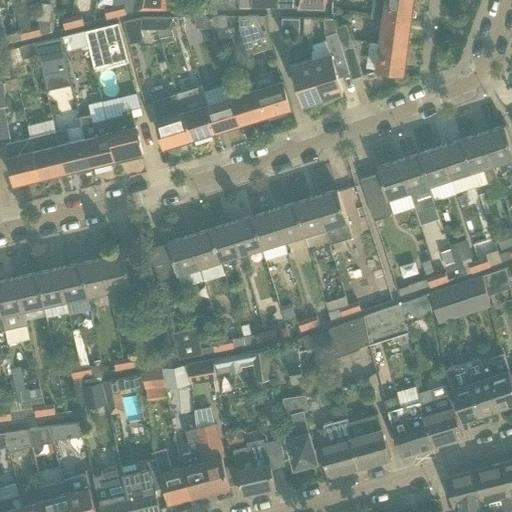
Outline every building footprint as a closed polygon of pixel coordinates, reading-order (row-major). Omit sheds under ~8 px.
[(0,0),(0,40),(11,37),(0,0)] [(32,0),(13,0),(20,31),(19,31),(21,40),(32,37),(29,28),(32,0)] [(113,0),(113,7),(112,9),(114,16),(127,13),(132,11),(134,0),(113,0)] [(140,0),(139,9),(152,9),(165,9),(165,1),(165,0),(140,0)] [(208,0),(208,8),(225,8),(225,0),(208,0)] [(225,0),(225,8),(239,8),(251,8),(250,0),(225,0)] [(250,0),(251,8),(277,8),(276,0),(250,0)] [(299,0),(297,8),(324,9),(324,0),(299,0)] [(373,0),(371,16),(372,16),(383,17),(411,21),(413,0),(373,0)] [(113,7),(104,9),(104,11),(106,18),(114,16),(112,9),(113,7)] [(81,15),(72,18),(74,26),(83,24),(81,15)] [(195,17),(195,29),(211,29),(211,16),(195,17)] [(211,16),(211,29),(227,28),(227,17),(217,17),(211,16)] [(140,18),(124,22),(129,44),(143,41),(140,29),(158,29),(158,17),(142,18),(140,18)] [(158,17),(158,29),(171,29),(172,17),(158,17)] [(266,17),(238,17),(239,28),(245,48),(247,55),(272,47),(266,28),(266,17)] [(282,17),(282,34),(299,34),(300,18),(282,17)] [(383,17),(380,43),(408,47),(411,21),(383,17)] [(72,18),(63,20),(65,29),(74,26),(72,18)] [(303,35),(312,35),(313,18),(304,18),(303,35)] [(119,23),(86,32),(90,46),(90,48),(96,72),(129,63),(119,23)] [(347,25),(336,28),(337,32),(348,68),(350,73),(350,74),(352,79),(363,76),(357,57),(347,25)] [(38,26),(29,28),(32,37),(41,35),(41,34),(38,26)] [(86,32),(61,38),(64,53),(90,46),(86,32)] [(331,53),(311,59),(325,103),(327,102),(329,102),(330,101),(332,100),(334,99),(335,98),(334,97),(334,95),(343,92),(339,78),(337,71),(348,68),(337,32),(325,35),(331,53)] [(50,41),(36,45),(38,55),(53,51),(50,41)] [(408,47),(380,43),(377,70),(404,73),(408,47)] [(19,49),(9,51),(13,67),(23,64),(21,59),(38,55),(36,45),(23,48),(19,49)] [(325,103),(311,59),(292,65),(304,104),(313,101),(313,104),(313,105),(317,104),(321,104),(325,103)] [(272,71),(254,77),(257,89),(266,116),(268,116),(269,119),(279,116),(278,113),(285,110),(291,109),(285,89),(283,81),(276,84),(272,71)] [(257,89),(233,97),(241,124),(266,116),(257,89)] [(180,100),(183,112),(191,139),(216,131),(204,92),(180,100)] [(205,92),(204,92),(216,131),(241,124),(233,97),(209,104),(205,92)] [(178,94),(152,102),(157,120),(160,128),(166,147),(191,139),(183,112),(181,104),(180,100),(178,94)] [(124,114),(107,118),(110,132),(117,160),(143,153),(138,134),(136,126),(132,109),(123,112),(124,114)] [(80,116),(85,138),(92,166),(117,160),(110,132),(107,118),(93,121),(91,113),(80,116)] [(511,147),(505,126),(483,133),(494,166),(511,159),(511,147)] [(67,127),(56,130),(67,172),(92,166),(85,138),(71,141),(67,127)] [(56,130),(31,136),(41,178),(67,172),(56,130)] [(483,133),(462,140),(473,173),(484,169),(489,183),(498,179),(494,166),(483,133)] [(41,178),(31,136),(5,142),(15,184),(41,178)] [(462,140),(441,147),(452,179),(451,180),(455,194),(476,187),(472,173),(473,173),(462,140)] [(441,147),(420,153),(431,186),(452,179),(441,147)] [(420,153),(399,160),(410,193),(415,209),(420,224),(439,218),(429,187),(431,186),(420,153)] [(410,193),(399,160),(378,167),(379,173),(361,179),(375,221),(389,216),(387,211),(391,210),(388,200),(410,193)] [(338,189),(317,196),(330,241),(331,244),(353,238),(350,228),(338,189)] [(317,196),(296,203),(309,248),(322,244),(330,241),(331,245),(331,244),(317,196)] [(296,203),(274,209),(285,243),(299,238),(304,237),(306,236),(296,203)] [(274,209),(253,216),(264,249),(268,248),(270,247),(285,243),(274,209)] [(253,216),(232,222),(243,256),(264,249),(253,216)] [(232,222),(211,229),(221,262),(243,256),(232,222)] [(511,227),(496,233),(501,250),(511,246),(511,227)] [(211,229),(190,235),(200,269),(221,262),(211,229)] [(200,269),(190,235),(168,242),(179,275),(200,269)] [(467,240),(450,245),(455,261),(471,257),(467,240)] [(450,250),(441,253),(445,266),(449,265),(454,263),(450,250)] [(125,253),(103,258),(110,292),(113,305),(135,300),(125,253)] [(103,258),(81,263),(89,297),(101,294),(103,294),(110,292),(103,258)] [(487,258),(478,260),(478,261),(479,262),(481,270),(490,267),(487,258)] [(422,263),(427,274),(434,272),(430,260),(422,263)] [(463,260),(456,263),(460,275),(468,272),(463,260)] [(469,263),(469,264),(472,273),(473,273),(481,270),(479,262),(478,261),(478,260),(471,263),(469,263)] [(81,263),(60,268),(67,302),(70,314),(90,309),(91,309),(89,297),(81,263)] [(60,268),(38,273),(46,306),(67,302),(60,268)] [(487,295),(487,296),(510,288),(503,268),(480,276),(487,295)] [(445,272),(436,275),(439,283),(448,281),(445,272)] [(38,273),(17,277),(24,311),(46,306),(38,273)] [(436,275),(428,278),(431,286),(439,283),(436,275)] [(487,295),(480,276),(462,282),(463,286),(468,301),(487,295)] [(0,281),(0,303),(3,316),(6,330),(27,325),(24,311),(17,277),(0,281)] [(396,289),(399,297),(429,287),(426,279),(396,289)] [(468,301),(463,286),(444,293),(449,308),(468,301)] [(444,293),(431,297),(436,312),(449,308),(444,293)] [(426,295),(402,303),(403,307),(406,324),(432,315),(429,303),(426,296),(426,295)] [(347,296),(326,303),(328,313),(331,321),(345,317),(353,314),(350,305),(348,298),(347,296)] [(359,302),(350,305),(353,314),(362,311),(362,310),(359,302)] [(402,303),(364,317),(365,320),(365,322),(370,344),(408,332),(407,331),(405,324),(406,324),(403,307),(402,303)] [(290,304),(280,307),(284,320),(294,317),(290,304)] [(319,316),(308,319),(309,320),(309,321),(311,328),(318,326),(322,325),(319,316)] [(364,317),(329,329),(335,355),(370,344),(365,322),(365,320),(364,317)] [(305,320),(298,322),(301,331),(302,331),(311,328),(309,321),(309,320),(308,319),(305,320)] [(172,333),(180,361),(203,354),(196,327),(172,333)] [(274,330),(266,332),(268,338),(268,339),(268,340),(269,340),(269,341),(276,339),(276,338),(276,336),(274,330)] [(257,334),(256,334),(258,342),(258,343),(269,341),(269,340),(268,340),(268,339),(268,338),(266,332),(257,334)] [(327,332),(303,338),(307,352),(331,346),(327,334),(327,332)] [(218,341),(213,342),(213,343),(215,351),(215,353),(235,348),(232,338),(231,339),(220,341),(218,341)] [(217,358),(215,359),(217,368),(219,368),(230,366),(231,371),(233,371),(241,369),(241,367),(254,364),(256,380),(270,378),(266,350),(219,358),(217,358)] [(492,358),(485,361),(501,407),(511,403),(511,376),(509,368),(505,354),(495,357),(492,358)] [(501,407),(485,361),(484,356),(464,363),(481,414),(501,407)] [(134,357),(125,358),(127,368),(135,367),(134,357)] [(127,368),(125,358),(113,361),(115,371),(127,368)] [(187,363),(190,382),(215,378),(212,359),(187,363)] [(481,414),(464,363),(464,361),(445,368),(462,420),(481,414)] [(300,362),(289,363),(292,384),(303,382),(300,362)] [(187,363),(161,367),(162,371),(164,385),(164,386),(190,382),(187,363)] [(91,365),(82,367),(84,377),(92,375),(91,365)] [(84,377),(82,367),(70,369),(72,379),(84,377)] [(143,373),(145,388),(164,385),(162,371),(143,373)] [(140,374),(103,382),(105,391),(105,393),(106,397),(119,395),(119,392),(119,391),(120,391),(143,386),(142,381),(140,374)] [(102,383),(82,387),(86,408),(106,404),(104,391),(102,383)] [(398,396),(384,401),(388,412),(396,437),(402,457),(433,447),(423,417),(419,393),(417,386),(397,392),(398,396)] [(434,388),(419,393),(423,417),(433,447),(463,437),(449,393),(437,397),(434,388)] [(21,401),(23,408),(25,418),(47,415),(43,395),(21,398),(21,401)] [(305,396),(283,399),(288,419),(293,418),(297,434),(286,437),(290,449),(295,469),(297,468),(299,472),(308,469),(309,465),(318,462),(313,443),(309,431),(304,411),(305,411),(307,411),(307,409),(306,408),(305,396)] [(53,404),(45,405),(47,415),(55,414),(53,404)] [(193,424),(212,422),(209,406),(191,409),(193,424)] [(10,409),(1,410),(3,421),(25,418),(23,408),(10,409)] [(371,431),(352,437),(361,468),(391,459),(378,413),(366,416),(371,431)] [(325,429),(317,432),(324,457),(328,472),(330,477),(361,468),(352,437),(348,422),(347,418),(323,425),(324,426),(325,429)] [(79,422),(52,426),(53,439),(83,436),(79,422)] [(214,424),(196,429),(199,440),(196,441),(210,492),(231,486),(225,467),(222,456),(222,455),(224,454),(217,423),(214,424)] [(52,426),(27,429),(32,447),(54,442),(53,439),(52,426)] [(27,429),(5,432),(8,444),(8,446),(10,453),(32,447),(27,429)] [(191,452),(182,455),(185,466),(184,466),(192,497),(210,492),(196,441),(199,440),(196,429),(186,432),(189,443),(190,446),(191,452)] [(0,448),(8,446),(8,444),(5,432),(0,432),(0,448)] [(247,447),(233,450),(236,464),(239,476),(244,496),(275,489),(275,487),(271,468),(285,465),(280,446),(279,439),(264,443),(263,439),(246,442),(247,447)] [(192,497),(184,466),(172,469),(167,448),(155,452),(157,458),(165,487),(169,503),(192,497)] [(122,465),(121,465),(127,493),(131,511),(161,511),(156,489),(165,487),(157,458),(123,466),(122,465)] [(511,461),(502,464),(511,503),(511,461)] [(511,503),(502,464),(475,470),(482,503),(483,511),(508,511),(511,511),(511,503)] [(103,476),(95,478),(102,511),(131,511),(127,493),(121,465),(102,469),(103,476)] [(483,511),(482,503),(475,470),(447,478),(455,509),(456,509),(456,511),(483,511)] [(97,511),(87,474),(65,480),(73,511),(97,511)] [(73,511),(65,480),(43,486),(43,488),(49,511),(73,511)] [(49,511),(43,488),(21,494),(26,511),(49,511)] [(0,500),(0,502),(2,511),(26,511),(21,494),(0,500)]
